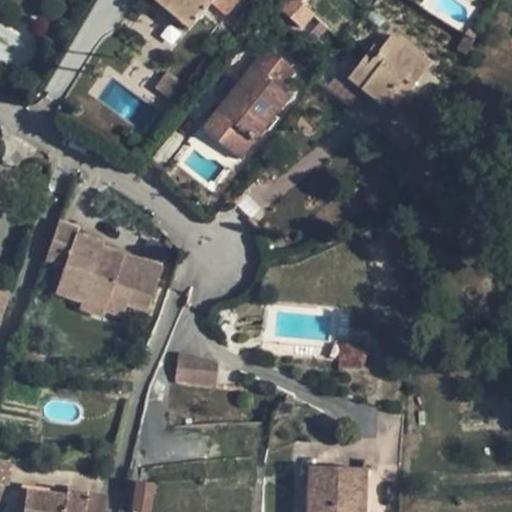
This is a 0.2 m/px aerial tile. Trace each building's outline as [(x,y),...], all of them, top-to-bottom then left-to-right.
[(153,0),(189,30),(212,2),(227,15),(240,0),(153,0)] [(255,17),(263,7),(254,0),(246,9),(255,17)] [(295,6),(287,0),(286,0),(279,9),(287,16),(295,6)] [(320,28),(295,6),(287,16),(312,38),(320,28)] [(343,42),(323,25),(320,28),(312,38),(333,56),(343,42)] [(476,34),(467,29),(464,35),(472,40),(476,34)] [(464,55),(472,40),(464,35),(455,49),(464,55)] [(382,106),(386,101),(392,94),(400,101),(428,64),(392,36),(380,52),(377,56),(369,50),(355,68),(368,78),(360,89),(382,106)] [(380,52),(372,46),(369,50),(377,56),(380,52)] [(288,76),(263,56),(251,70),(276,90),(288,76)] [(368,78),(355,68),(347,78),(360,89),(368,78)] [(238,159),(286,98),(276,90),(251,70),(207,124),(222,136),(217,142),(238,159)] [(177,104),(189,88),(166,71),(154,87),(177,104)] [(37,94),(42,85),(35,81),(29,90),(37,94)] [(400,101),(392,94),(386,101),(395,108),(400,101)] [(416,131),(424,118),(417,112),(408,124),(416,131)] [(404,150),(416,131),(408,124),(397,116),(384,135),(404,150)] [(222,136),(207,124),(199,135),(213,147),(217,142),(222,136)] [(140,155),(147,146),(133,135),(126,144),(140,155)] [(56,293),(81,302),(82,303),(84,298),(105,306),(103,311),(105,311),(122,317),(126,306),(146,313),(162,271),(140,263),(138,270),(99,255),(102,248),(104,245),(78,235),(80,230),(59,222),(46,258),(66,265),(56,293)] [(102,248),(99,255),(138,270),(140,263),(102,248)] [(0,288),(0,317),(9,292),(0,288)] [(82,303),(81,302),(78,309),(102,317),(105,311),(103,311),(105,306),(84,298),(82,303)] [(367,348),(342,344),(341,359),(365,362),(367,348)] [(217,365),(178,355),(175,384),(215,388),(217,365)] [(365,362),(341,359),(339,372),(364,373),(365,362)] [(9,463),(0,462),(0,501),(7,493),(9,463)] [(362,511),(364,473),(308,471),(307,511),(362,511)] [(150,511),(155,486),(135,483),(131,511),(150,511)] [(103,511),(107,497),(66,491),(66,497),(26,492),(23,511),(103,511)]
